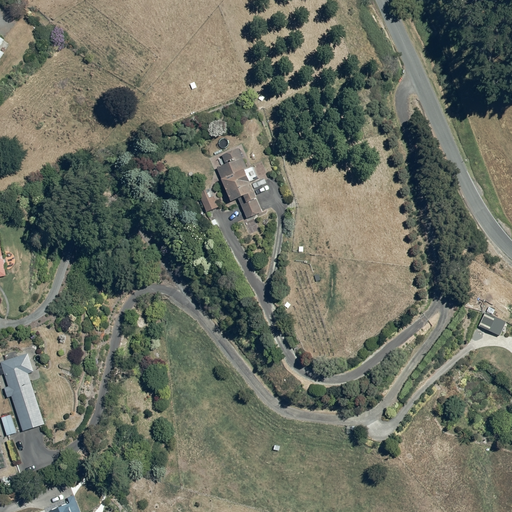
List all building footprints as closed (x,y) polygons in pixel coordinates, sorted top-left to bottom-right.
[(260,213),(238,147),(224,152),(232,174),(221,178),(229,202),(239,198),(242,207),(246,218),(260,213)] [(220,207),(210,187),(197,194),(206,213),(220,207)] [(505,321),(483,313),(478,326),(501,334),(505,321)] [(35,370),(29,353),(1,362),(8,386),(4,388),(7,398),(12,396),(22,431),(43,425),(28,373),(35,370)] [(16,433),(11,414),(1,417),(7,436),(16,433)] [(80,511),(76,499),(58,506),(45,511),(80,511)]
